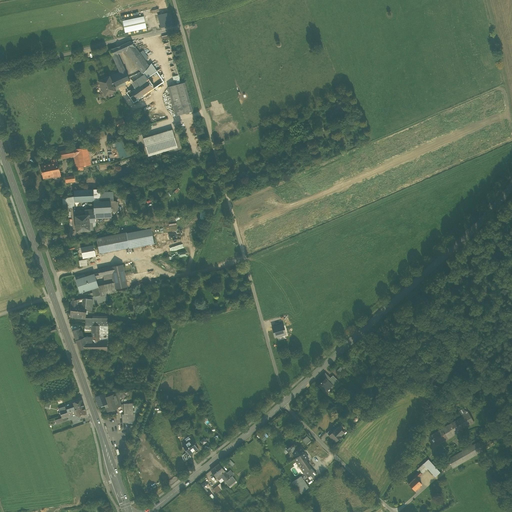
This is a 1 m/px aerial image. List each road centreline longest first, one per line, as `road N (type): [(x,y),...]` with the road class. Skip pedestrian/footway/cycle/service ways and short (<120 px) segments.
road 1 (unclassified): [(173,0),(283,403)]
road 2 (secondary): [(511,185),(283,403)]
road 3 (secondary): [(52,295),(127,511)]
road 4 (secondary): [(283,403),(149,511)]
road 5 (secondary): [(0,146),(52,295)]
road 6 (residential): [(283,403),(393,511)]
